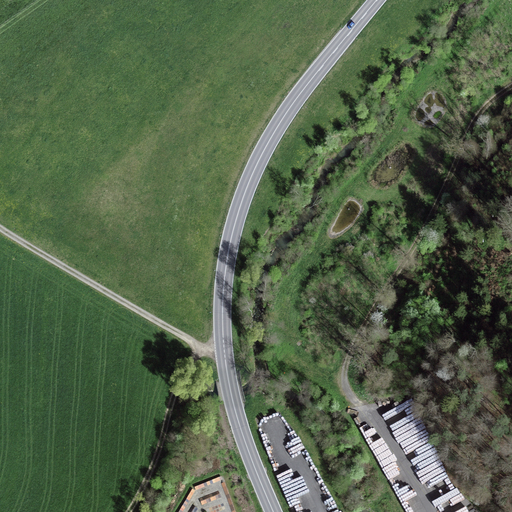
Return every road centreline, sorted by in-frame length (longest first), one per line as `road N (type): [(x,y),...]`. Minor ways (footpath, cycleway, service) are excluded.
road 1 (secondary): [(272,511),(228,381),(226,262),(238,209),(268,142),(377,0)]
road 2 (track): [(359,406),(343,374),(356,335),(433,213),(477,118),(511,86)]
road 3 (track): [(223,348),(198,349),(0,226)]
road 4 (track): [(198,349),(128,511)]
